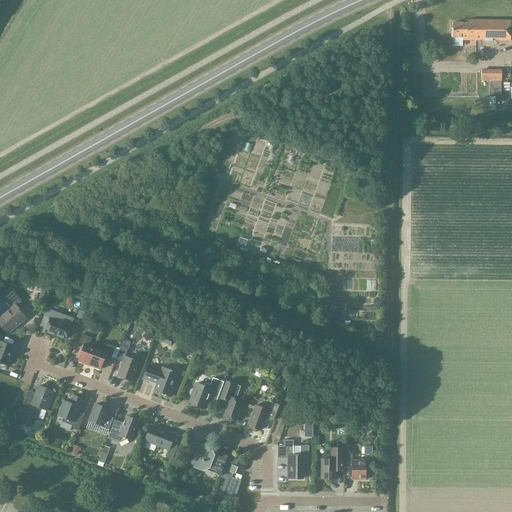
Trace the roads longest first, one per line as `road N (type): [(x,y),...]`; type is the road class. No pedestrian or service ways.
road 1 (secondary): [(0,197),(361,0)]
road 2 (residential): [(266,501),(267,449),(34,361)]
road 3 (residential): [(386,502),(266,501)]
